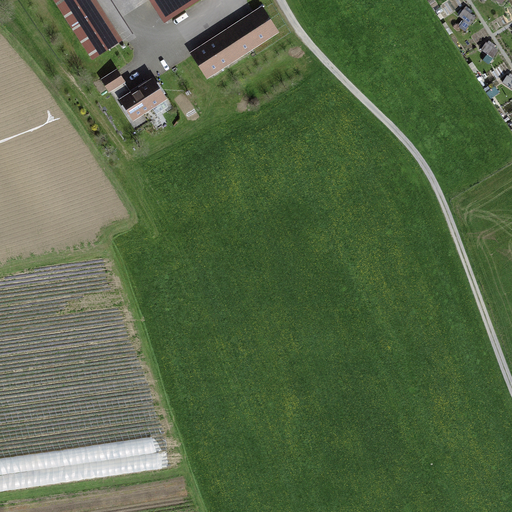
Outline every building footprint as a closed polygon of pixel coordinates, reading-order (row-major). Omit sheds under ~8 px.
[(92,0),(49,0),(89,64),(120,45),(92,0)] [(201,0),(147,0),(163,24),(201,0)] [(476,18),(463,10),(458,17),(470,26),(476,18)] [(207,81),(279,33),(266,14),(194,61),(207,81)] [(498,52),(486,43),(481,51),(493,59),(498,52)] [(116,73),(100,82),(108,96),(124,87),(116,73)] [(511,79),(507,77),(502,84),(511,90),(511,79)] [(151,85),(119,105),(131,124),(163,104),(151,85)]
